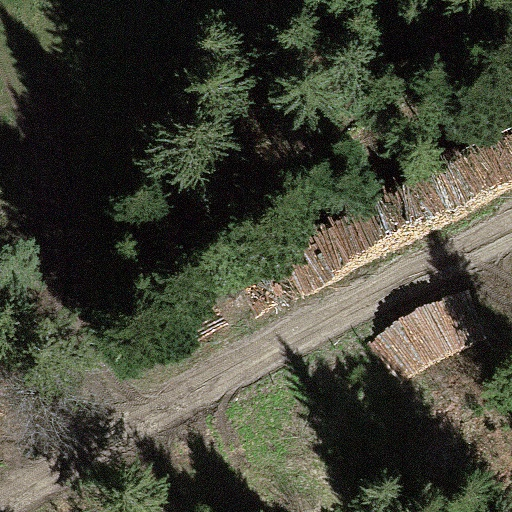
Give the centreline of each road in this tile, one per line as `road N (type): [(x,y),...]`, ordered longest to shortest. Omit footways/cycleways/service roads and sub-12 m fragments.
road 1 (track): [(511,230),(440,262),(0,507)]
road 2 (track): [(511,499),(383,500),(109,442)]
